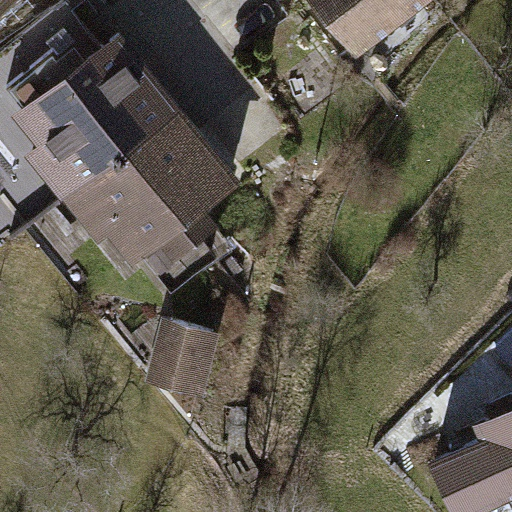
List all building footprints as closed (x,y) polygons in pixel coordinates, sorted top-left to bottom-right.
[(0,0),(0,20),(24,0),(0,0)] [(315,0),(356,55),(420,0),(315,0)] [(119,29),(14,109),(132,263),(237,183),(119,29)] [(220,325),(162,312),(148,378),(205,391),(220,325)] [(479,421),(422,449),(452,511),(463,511),(511,488),(511,392),(474,410),(479,421)]
